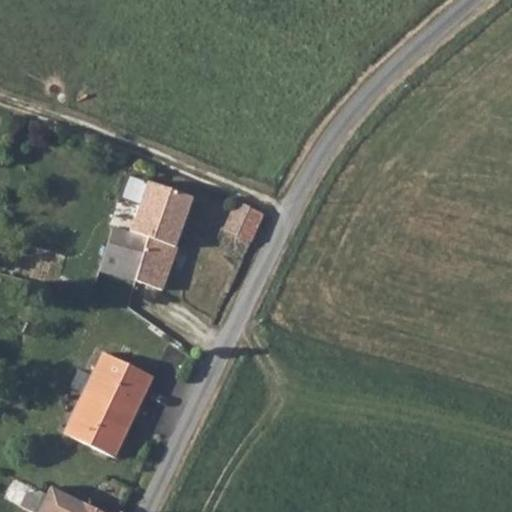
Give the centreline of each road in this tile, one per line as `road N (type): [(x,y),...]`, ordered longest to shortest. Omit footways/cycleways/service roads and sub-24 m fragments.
road 1 (unclassified): [(475,0),(364,100),(323,150),(147,511)]
road 2 (track): [(287,214),(0,104)]
